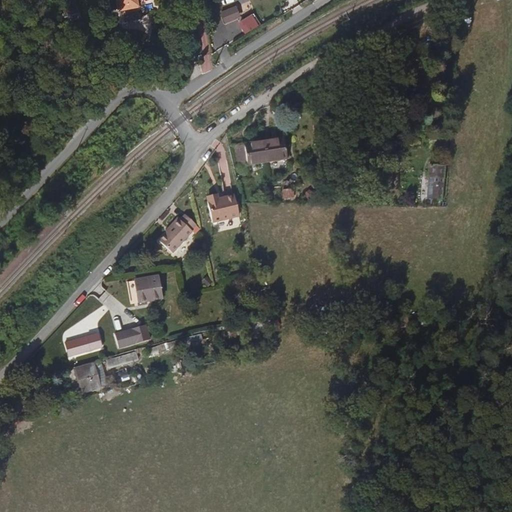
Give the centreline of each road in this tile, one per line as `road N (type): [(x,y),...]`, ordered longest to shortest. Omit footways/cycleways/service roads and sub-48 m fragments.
road 1 (residential): [(164,102),(191,138),(193,151),(176,180),(0,375)]
road 2 (track): [(191,138),(344,43),(455,0)]
road 3 (residential): [(0,217),(123,87),(164,102)]
road 4 (residential): [(164,102),(322,0)]
